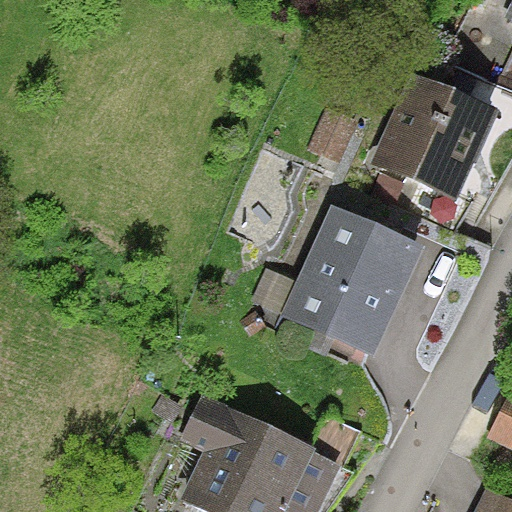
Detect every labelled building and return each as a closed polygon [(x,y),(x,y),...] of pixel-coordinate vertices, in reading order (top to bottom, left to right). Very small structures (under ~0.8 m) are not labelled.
[(487,118),(402,82),(363,172),(448,208),(487,118)] [(354,125),(323,114),(308,152),(340,164),(354,125)] [(417,252),(324,212),(277,320),(370,360),(417,252)] [(511,394),(492,437),(511,445),(511,394)] [(178,511),(315,511),(338,464),(222,410),(174,510),(178,511)] [(511,511),(478,495),(470,511),(511,511)]
